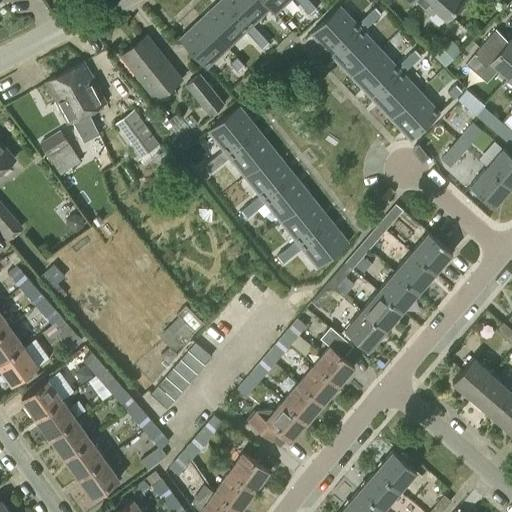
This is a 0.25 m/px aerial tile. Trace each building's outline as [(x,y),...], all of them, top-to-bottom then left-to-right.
[(221,0),(217,0),(199,17),(227,48),(245,31),(248,28),(221,0)] [(221,0),(248,28),(252,25),(269,8),(261,0),(221,0)] [(261,0),(269,8),(274,14),(288,0),(261,0)] [(308,0),(306,0),(301,5),(309,14),(316,8),(308,0)] [(407,0),(410,3),(412,0),(417,0),(431,12),(434,9),(445,19),(461,0),(407,0)] [(375,6),(366,14),(372,21),(381,13),(375,6)] [(342,8),(312,36),(331,57),(361,29),(342,8)] [(366,14),(357,23),(363,29),(372,21),(366,14)] [(199,17),(177,37),(206,68),(227,48),(199,17)] [(248,28),(245,31),(254,40),(261,34),(252,25),(248,28)] [(361,29),(331,57),(351,78),(381,50),(361,29)] [(261,34),(254,40),(262,49),(269,43),(261,34)] [(155,97),(180,77),(146,35),(121,55),(155,97)] [(507,77),(511,71),(511,38),(509,36),(488,60),(489,61),(486,64),(474,53),(466,63),(481,76),(492,64),(507,77)] [(444,65),(452,57),(461,49),(450,38),(434,54),(444,65)] [(414,49),(406,57),(412,64),(421,55),(414,49)] [(381,50),(351,78),(371,99),(400,72),(381,50)] [(244,65),(236,57),(229,63),(238,72),(244,65)] [(406,57),(397,65),(403,72),(412,64),(406,57)] [(87,105),(89,110),(105,101),(83,61),(59,74),(64,83),(69,81),(83,107),(87,105)] [(208,114),(223,102),(199,72),(184,84),(208,114)] [(400,72),(371,99),(391,121),(420,94),(400,72)] [(67,122),(89,110),(87,105),(83,107),(69,81),(64,83),(59,74),(45,81),(67,122)] [(456,84),(447,92),(453,98),(462,90),(456,84)] [(476,114),(483,105),(465,89),(457,98),(460,100),(476,114)] [(420,94),(391,121),(411,142),(440,115),(420,94)] [(239,104),(206,130),(222,150),(225,153),(257,127),(239,104)] [(494,130),(502,121),(483,105),(476,114),(479,117),(494,130)] [(148,129),(133,109),(112,124),(138,159),(145,169),(165,154),(158,144),(167,138),(156,122),(148,129)] [(456,140),(465,148),(481,130),(474,123),(472,121),(456,140)] [(511,145),(511,130),(502,121),(494,130),(511,145)] [(257,127),(225,153),(228,157),(243,176),(276,150),(257,127)] [(60,174),(80,161),(60,129),(39,142),(60,174)] [(449,166),(465,148),(456,140),(441,158),(449,166)] [(0,169),(13,158),(0,143),(0,169)] [(486,165),(510,186),(511,183),(511,154),(502,146),(486,165)] [(222,150),(213,157),(218,164),(228,157),(225,153),(222,150)] [(276,150),(243,176),(258,195),(261,199),(294,173),(276,150)] [(213,157),(203,165),(209,172),(218,164),(213,157)] [(493,205),(510,186),(486,165),(469,184),(493,205)] [(294,173),(261,199),(264,202),(279,222),(312,195),(294,173)] [(258,195),(249,203),(255,210),(264,202),(258,195)] [(312,195),(279,222),(298,244),(330,218),(312,195)] [(0,232),(7,240),(23,227),(0,201),(0,232)] [(249,203),(239,211),(245,218),(255,210),(249,203)] [(378,223),(385,229),(402,209),(395,203),(378,223)] [(330,218),(298,244),(300,248),(316,267),(349,241),(330,218)] [(368,248),(385,229),(378,223),(362,242),(368,248)] [(411,251),(434,271),(451,251),(427,231),(411,251)] [(295,241),(285,248),(291,255),(300,248),(295,241)] [(352,267),(368,248),(362,242),(345,261),(352,267)] [(285,248),(276,256),(281,263),(291,255),(285,248)] [(417,290),(434,271),(411,251),(394,270),(417,290)] [(335,287),(352,267),(345,261),(328,281),(335,287)] [(47,286),(61,275),(51,262),(37,274),(47,286)] [(22,291),(32,283),(15,264),(6,271),(22,291)] [(400,310),(417,290),(394,270),(377,290),(400,310)] [(318,307),(335,287),(328,281),(311,301),(318,307)] [(39,310),(48,302),(32,283),(22,291),(39,310)] [(384,329),(400,310),(377,290),(360,309),(384,329)] [(55,328),(64,320),(48,302),(39,310),(55,328)] [(170,346),(200,318),(185,303),(175,313),(177,316),(158,334),(170,346)] [(367,349),(384,329),(360,309),(343,329),(367,349)] [(281,335),(291,343),(306,325),(297,317),(281,335)] [(64,320),(55,328),(71,348),(81,340),(64,320)] [(325,342),(337,331),(329,322),(317,333),(325,342)] [(511,342),(511,330),(502,322),(496,329),(511,342)] [(0,361),(22,345),(8,325),(0,330),(0,361)] [(21,342),(35,362),(47,354),(34,334),(21,342)] [(276,360),(291,343),(281,335),(266,352),(276,360)] [(187,350),(203,364),(211,355),(194,341),(187,350)] [(22,345),(0,361),(0,366),(12,383),(37,365),(22,345)] [(317,360),(340,380),(353,365),(330,345),(317,360)] [(89,353),(83,346),(77,351),(83,358),(82,359),(93,371),(102,363),(91,351),(89,353)] [(196,373),(203,364),(187,350),(179,358),(196,373)] [(261,377),(276,360),(266,352),(251,369),(261,377)] [(471,397),(491,374),(471,357),(451,380),(471,397)] [(188,381),(196,373),(179,358),(172,367),(188,381)] [(323,400),(340,380),(317,360),(300,380),(323,400)] [(110,390),(119,382),(102,363),(93,371),(110,390)] [(181,390),(188,381),(172,367),(164,376),(181,390)] [(245,395),(261,377),(251,369),(236,387),(245,395)] [(510,391),(510,390),(491,374),(471,397),(490,414),(510,391)] [(174,398),(181,390),(164,376),(157,384),(174,398)] [(36,417),(61,399),(46,379),(27,392),(21,397),(36,417)] [(306,419),(323,400),(300,380),(282,400),(306,419)] [(126,409),(135,401),(119,382),(110,390),(126,409)] [(166,407),(174,398),(157,384),(149,393),(166,407)] [(510,391),(490,414),(510,431),(511,428),(511,388),(510,390),(510,391)] [(50,437),(75,419),(61,399),(36,417),(50,437)] [(288,440),(306,419),(282,400),(271,413),(266,409),(254,423),(279,445),(285,437),(288,440)] [(143,429),(152,421),(135,401),(126,409),(143,429)] [(198,431),(208,439),(223,422),(213,414),(198,431)] [(65,457),(90,439),(75,419),(50,437),(65,457)] [(152,421),(143,429),(159,448),(169,440),(152,421)] [(193,456),(208,439),(198,431),(183,448),(193,456)] [(79,477),(104,460),(90,439),(65,457),(79,477)] [(178,474),(193,456),(183,448),(168,466),(178,474)] [(374,471),(397,490),(415,469),(392,450),(374,471)] [(228,471),(253,489),(267,469),(242,451),(228,471)] [(104,460),(79,477),(93,497),(118,479),(104,460)] [(238,509),(253,489),(228,471),(213,491),(238,509)] [(381,509),(397,490),(374,471),(357,490),(381,509)] [(164,502),(174,495),(161,477),(151,484),(164,502)] [(345,511),(378,511),(381,509),(357,490),(341,508),(345,511)] [(199,511),(236,511),(238,509),(213,491),(199,511)] [(427,511),(439,511),(450,500),(443,494),(427,511)] [(170,511),(185,511),(174,495),(164,502),(170,511)] [(140,511),(131,498),(111,511),(140,511)] [(0,511),(8,511),(0,499),(0,511)]
